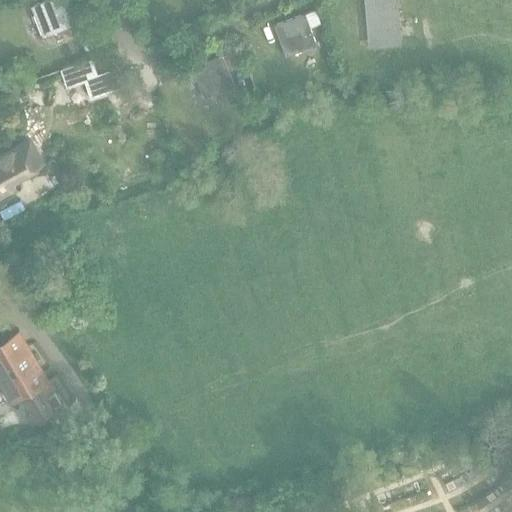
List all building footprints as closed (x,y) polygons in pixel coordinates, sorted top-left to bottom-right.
[(42,0),(29,5),(41,36),(72,24),(62,0),(42,0)] [(78,0),(83,12),(93,7),(90,0),(78,0)] [(362,0),(366,33),(399,30),(395,0),(362,0)] [(273,24),(284,55),(314,44),(308,26),(320,22),(315,9),(273,24)] [(12,59),(19,82),(34,77),(26,54),(12,59)] [(189,67),(202,97),(232,85),(220,54),(189,67)] [(60,68),(66,84),(94,74),(89,59),(60,68)] [(0,180),(3,179),(5,183),(19,175),(18,174),(39,162),(27,139),(0,153),(0,180)] [(47,418),(64,408),(19,334),(0,345),(0,384),(11,402),(20,396),(30,413),(27,415),(31,423),(35,420),(37,423),(46,417),(47,418)]
